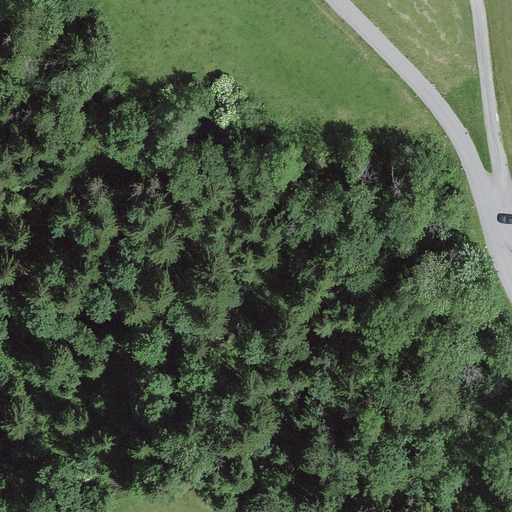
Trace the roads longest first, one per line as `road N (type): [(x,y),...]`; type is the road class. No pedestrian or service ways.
road 1 (unclassified): [(511,243),(430,94),(332,0)]
road 2 (track): [(511,220),(472,0)]
